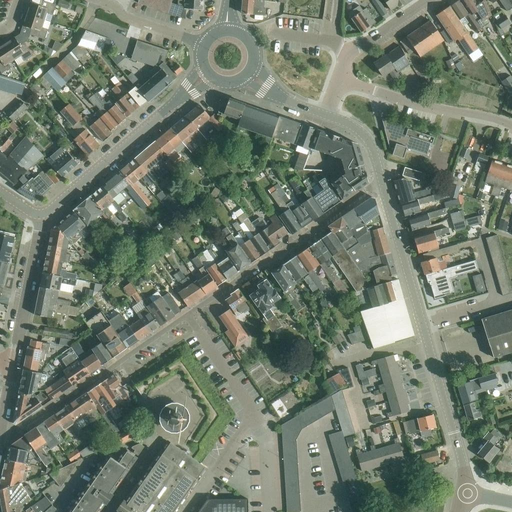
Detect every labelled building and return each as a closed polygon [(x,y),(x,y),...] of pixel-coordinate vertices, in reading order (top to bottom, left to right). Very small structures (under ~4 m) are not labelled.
[(28,8),(25,14),(44,21),(51,23),(56,5),(41,0),(39,6),(30,3),(28,8)] [(138,0),(138,4),(184,19),(185,10),(203,11),(203,0),(138,0)] [(264,0),(242,0),(242,14),(265,17),(266,10),(263,9),(264,0)] [(404,3),(404,2),(406,0),(383,0),(391,11),(398,6),(399,7),(404,3)] [(460,0),(461,0),(470,13),(471,15),(481,29),(486,25),(484,22),(492,16),(484,0),(460,0)] [(511,0),(509,0),(508,1),(507,0),(490,0),(492,3),(497,0),(498,0),(507,12),(511,8),(511,0)] [(374,4),(382,17),(387,13),(379,1),(374,4)] [(459,1),(450,7),(459,21),(463,27),(469,23),(476,32),(481,29),(470,13),(468,15),(459,1)] [(376,23),(366,9),(363,11),(359,6),(348,14),(362,33),(376,23)] [(459,21),(450,7),(437,16),(445,29),(454,41),(457,39),(469,56),(478,49),(459,21)] [(44,21),(25,14),(23,21),(24,21),(22,26),(32,29),(30,35),(45,40),(48,30),(42,28),(44,21)] [(495,22),(497,28),(501,36),(505,34),(502,29),(510,24),(504,16),(495,22)] [(415,50),(420,57),(444,41),(430,21),(401,41),(410,54),(415,50)] [(449,45),(454,41),(445,29),(440,32),(449,45)] [(86,31),(78,46),(85,49),(99,52),(103,50),(103,49),(105,38),(86,31)] [(58,37),(54,44),(62,48),(66,42),(58,37)] [(10,40),(4,43),(15,60),(21,56),(25,62),(33,56),(25,43),(20,46),(14,38),(10,40)] [(112,40),(105,38),(103,49),(110,50),(112,40)] [(132,73),(127,77),(149,102),(173,81),(177,78),(164,63),(168,51),(137,41),(131,60),(155,68),(146,75),(150,79),(143,86),(132,73)] [(15,60),(4,43),(0,45),(0,71),(2,74),(11,68),(8,64),(15,60)] [(85,49),(78,46),(72,51),(79,60),(88,53),(85,49)] [(374,64),(380,72),(383,77),(389,73),(395,81),(401,78),(397,73),(410,65),(400,46),(386,56),(374,64)] [(63,60),(73,72),(80,65),(70,54),(63,60)] [(445,62),(450,71),(456,68),(452,59),(445,62)] [(53,69),(62,79),(71,70),(62,61),(53,69)] [(178,75),(183,70),(178,65),(172,69),(178,75)] [(62,79),(53,69),(52,68),(44,76),(52,85),(57,91),(66,83),(62,79)] [(495,73),(501,83),(506,79),(499,70),(495,73)] [(0,75),(0,90),(15,95),(16,93),(22,95),(26,84),(0,75)] [(39,81),(47,90),(52,85),(44,76),(39,81)] [(501,83),(510,96),(511,94),(511,78),(510,76),(506,79),(501,83)] [(111,80),(116,87),(136,110),(140,107),(141,108),(145,105),(144,103),(145,103),(134,89),(129,94),(115,77),(111,80)] [(411,87),(415,92),(422,87),(419,82),(411,87)] [(136,110),(116,87),(112,90),(119,98),(121,96),(123,98),(116,104),(127,117),(129,117),(132,115),(132,113),(136,110)] [(97,93),(94,96),(116,127),(121,123),(122,123),(125,121),(125,119),(127,117),(116,104),(111,99),(107,103),(97,93)] [(94,96),(89,99),(95,107),(96,106),(100,110),(95,114),(100,119),(99,119),(110,132),(113,130),(114,130),(117,128),(116,127),(94,96)] [(240,120),(246,105),(230,99),(222,96),(218,106),(220,106),(218,111),(219,113),(222,114),(221,116),(226,118),(227,116),(240,120)] [(19,101),(6,114),(13,122),(27,109),(19,101)] [(81,118),(74,111),(70,105),(61,112),(73,125),(71,127),(77,134),(78,133),(79,135),(74,140),(88,156),(100,145),(86,130),(85,131),(78,122),(81,118)] [(200,105),(186,116),(198,130),(202,135),(213,126),(219,132),(223,128),(221,124),(214,114),(211,117),(200,105)] [(272,137),(279,116),(246,105),(240,120),(237,127),(267,137),(264,146),(269,148),(272,137)] [(110,132),(99,119),(93,124),(86,116),(83,119),(103,142),(112,134),(110,132)] [(186,116),(172,129),(182,142),(183,143),(198,130),(186,116)] [(302,126),(303,126),(303,125),(279,116),(272,137),(295,145),(302,126)] [(384,129),(389,148),(394,150),(392,155),(404,159),(407,149),(427,155),(430,144),(432,145),(434,138),(413,131),(414,129),(381,119),(382,120),(388,122),(389,126),(384,127),(384,129)] [(302,126),(295,145),(297,146),(295,152),(300,153),(294,170),(303,170),(310,149),(317,131),(316,131),(315,130),(314,129),(310,127),(308,128),(303,126),(302,126)] [(172,129),(156,142),(165,153),(167,155),(169,158),(176,152),(177,154),(186,146),(183,143),(182,142),(172,129)] [(317,131),(310,149),(312,149),(312,148),(312,146),(344,157),(347,169),(345,170),(345,169),(344,169),(345,174),(331,184),(342,200),(350,195),(352,194),(355,192),(369,183),(365,172),(364,172),(362,166),(364,165),(357,144),(346,140),(346,141),(340,138),(328,134),(318,131),(318,130),(317,130),(317,131)] [(0,149),(0,173),(3,176),(15,161),(11,157),(10,156),(8,158),(1,152),(2,150),(4,151),(12,142),(8,139),(0,149)] [(11,157),(15,161),(27,171),(44,157),(27,139),(11,157)] [(156,142),(135,160),(154,183),(169,169),(178,179),(183,175),(169,158),(164,163),(162,160),(167,155),(165,153),(156,142)] [(51,157),(47,160),(52,166),(53,168),(62,178),(78,164),(68,152),(62,147),(51,157)] [(169,158),(183,175),(181,172),(188,166),(177,154),(176,152),(169,158)] [(489,157),(480,153),(473,171),(483,175),(489,157)] [(135,160),(129,165),(140,179),(148,188),(154,183),(135,160)] [(14,186),(19,180),(22,176),(27,171),(15,161),(3,176),(14,186)] [(490,195),(494,196),(504,165),(497,162),(496,163),(491,162),(485,183),(493,186),(490,195)] [(148,207),(152,204),(148,199),(135,183),(140,179),(129,165),(120,173),(130,185),(132,188),(148,206),(148,207)] [(511,183),(511,168),(511,167),(504,165),(494,196),(498,198),(501,188),(510,191),(511,183)] [(53,168),(45,174),(54,184),(55,185),(62,178),(53,168)] [(421,173),(405,168),(403,176),(419,181),(421,173)] [(32,178),(28,182),(41,196),(44,192),(46,192),(49,190),(49,188),(54,184),(45,174),(43,171),(39,175),(39,176),(34,180),(32,178)] [(113,199),(130,185),(120,173),(103,187),(113,199)] [(324,190),(320,193),(317,195),(310,186),(307,188),(307,190),(324,213),(341,202),(325,178),(324,178),(321,173),(315,177),(324,190)] [(22,176),(19,180),(24,185),(17,191),(31,201),(36,201),(41,197),(41,196),(28,182),(22,176)] [(312,221),(324,213),(307,190),(304,192),(303,191),(305,190),(296,176),(289,181),(297,193),(296,194),(302,204),(301,204),(301,205),(312,221)] [(400,205),(401,204),(426,197),(424,191),(414,193),(411,181),(402,179),(394,182),(400,205)] [(103,187),(91,197),(109,218),(113,215),(107,207),(111,203),(119,214),(123,210),(113,199),(103,187)] [(286,196),(281,187),(277,190),(303,228),(312,221),(301,205),(297,208),(292,202),(291,202),(286,196)] [(129,191),(128,192),(141,207),(143,210),(147,206),(148,206),(132,188),(129,191)] [(303,228),(277,190),(271,195),(284,213),(279,216),(292,235),(303,228)] [(463,191),(463,192),(462,196),(464,196),(476,200),(477,195),(463,191)] [(426,197),(401,204),(402,210),(402,211),(403,215),(404,215),(404,216),(421,211),(419,206),(444,198),(442,193),(432,195),(426,197)] [(91,197),(74,211),(86,226),(87,227),(102,214),(114,229),(116,227),(109,218),(91,197)] [(373,238),(385,235),(383,228),(383,227),(380,215),(375,199),(371,198),(354,209),(365,225),(367,232),(370,231),(372,232),(373,238)] [(458,199),(444,203),(446,208),(446,209),(460,205),(458,199)] [(446,208),(408,219),(412,231),(431,225),(429,219),(445,214),(447,214),(446,209),(446,208)] [(261,257),(270,251),(251,223),(245,213),(244,214),(241,209),(234,213),(238,218),(242,224),(240,226),(261,257)] [(354,209),(343,217),(360,244),(363,248),(370,242),(369,239),(373,238),(372,232),(370,231),(367,232),(365,225),(354,209)] [(74,211),(57,226),(68,240),(73,245),(83,237),(79,232),(86,226),(74,211)] [(450,215),(453,223),(464,219),(462,211),(450,215)] [(259,218),(251,223),(270,251),(280,244),(278,240),(288,233),(276,214),(270,219),(273,224),(268,227),(263,219),(259,218)] [(329,227),(332,231),(347,253),(360,244),(359,244),(343,217),(329,227)] [(464,219),(453,223),(455,232),(467,228),(464,219)] [(237,222),(232,225),(239,235),(234,238),(240,246),(252,263),(261,257),(240,226),(237,222)] [(52,230),(49,246),(67,250),(68,240),(57,226),(52,230)] [(91,227),(89,229),(106,251),(111,247),(95,228),(93,229),(91,227)] [(252,263),(240,246),(227,227),(222,231),(232,246),(226,251),(239,271),(252,263)] [(447,228),(414,238),(416,246),(415,248),(416,251),(418,253),(418,254),(438,248),(435,238),(445,235),(445,234),(449,232),(447,228)] [(469,237),(470,241),(479,239),(480,230),(474,231),(475,236),(469,237)] [(356,292),(367,289),(371,287),(364,277),(347,253),(332,231),(321,240),(332,257),(356,292)] [(0,260),(9,263),(10,262),(9,262),(11,253),(12,253),(13,248),(15,238),(0,234),(0,260)] [(347,253),(364,277),(379,269),(394,264),(390,253),(385,235),(373,238),(369,239),(370,242),(363,248),(360,244),(347,253)] [(511,293),(511,286),(497,235),(486,238),(502,296),(511,293)] [(324,262),(332,257),(321,240),(309,248),(320,265),(342,297),(350,293),(331,266),(328,268),(324,262)] [(421,263),(424,275),(440,270),(438,264),(444,262),(444,261),(449,259),(448,255),(460,252),(457,245),(423,255),(425,262),(421,263)] [(49,246),(46,258),(63,262),(65,262),(69,263),(71,255),(66,254),(67,250),(49,246)] [(211,248),(207,250),(227,280),(238,272),(226,255),(219,259),(216,255),(211,248)] [(309,248),(297,256),(308,274),(309,275),(318,288),(321,292),(325,290),(322,286),(318,280),(318,279),(313,272),(312,271),(320,265),(309,248)] [(208,260),(203,264),(202,264),(218,287),(227,280),(207,250),(202,253),(208,260)] [(82,256),(89,264),(94,260),(87,252),(82,256)] [(142,258),(150,269),(158,263),(150,253),(142,258)] [(204,278),(198,282),(206,295),(218,287),(202,264),(203,264),(198,256),(192,260),(204,278)] [(318,288),(308,274),(297,256),(283,265),(296,284),(297,284),(296,282),(304,276),(306,278),(304,279),(313,292),(318,288)] [(46,258),(43,273),(76,279),(77,275),(67,273),(68,271),(62,269),(63,262),(46,258)] [(0,286),(3,287),(9,263),(0,260),(0,286)] [(440,270),(425,275),(428,283),(430,283),(431,286),(431,287),(434,299),(446,296),(445,295),(445,296),(444,294),(450,292),(452,291),(449,280),(449,279),(449,278),(478,270),(475,261),(440,270)] [(124,275),(128,281),(143,271),(137,262),(123,272),(125,275),(124,275)] [(379,269),(364,277),(371,287),(398,280),(397,278),(396,276),(397,276),(395,270),(393,264),(379,269)] [(289,289),(296,284),(283,265),(272,273),(286,294),(285,295),(296,312),(302,308),(289,289)] [(181,271),(177,273),(182,281),(196,302),(206,295),(198,282),(197,281),(193,284),(188,277),(186,278),(181,271)] [(43,273),(40,288),(59,291),(61,283),(76,286),(77,280),(76,279),(43,273)] [(182,281),(177,273),(173,276),(183,290),(179,293),(188,307),(196,302),(182,281)] [(481,274),(472,276),(477,293),(486,291),(481,274)] [(283,303),(280,298),(273,289),(267,280),(266,281),(266,280),(262,279),(258,282),(258,285),(258,286),(257,286),(259,289),(249,296),(258,308),(263,314),(265,317),(263,319),(272,333),(282,326),(272,311),(283,303)] [(361,311),(366,329),(370,340),(374,350),(414,336),(398,279),(398,280),(371,287),(367,289),(373,308),(361,311)] [(123,288),(130,297),(137,293),(130,283),(123,288)] [(40,288),(38,302),(62,307),(62,305),(70,306),(71,302),(57,299),(59,291),(40,288)] [(226,301),(237,316),(249,308),(245,302),(246,301),(238,289),(230,295),(232,297),(226,301)] [(153,303),(147,307),(160,326),(175,316),(181,311),(168,292),(161,297),(158,292),(149,298),(153,303)] [(142,301),(132,308),(137,314),(137,315),(141,319),(140,319),(150,333),(160,326),(147,307),(142,301)] [(62,307),(38,302),(35,315),(51,318),(52,310),(55,311),(54,313),(78,317),(80,308),(70,306),(62,305),(62,307)] [(229,309),(219,316),(228,329),(225,331),(226,333),(236,347),(249,338),(229,309)] [(124,331),(118,335),(127,348),(138,341),(118,310),(113,314),(124,331)] [(118,310),(138,341),(150,333),(140,319),(130,327),(118,310)] [(511,310),(482,320),(494,358),(511,352),(511,310)] [(102,311),(86,322),(92,330),(98,338),(112,358),(127,348),(118,335),(102,311)] [(172,333),(179,337),(183,331),(176,327),(172,333)] [(54,329),(53,337),(55,337),(75,340),(76,335),(71,334),(71,332),(54,329)] [(352,345),(370,340),(366,329),(347,335),(352,345)] [(98,338),(89,345),(92,349),(102,365),(112,358),(98,338)] [(28,348),(24,370),(41,373),(43,365),(43,366),(46,352),(49,352),(50,344),(32,341),(30,348),(28,348)] [(63,371),(66,376),(73,386),(89,374),(78,358),(71,347),(59,355),(68,368),(63,371)] [(88,351),(78,358),(89,374),(102,365),(92,349),(88,352),(88,351)] [(379,364),(381,374),(399,369),(397,362),(395,362),(393,355),(371,361),(373,366),(379,364)] [(239,376),(248,371),(245,366),(237,372),(239,376)] [(354,387),(348,368),(339,371),(349,387),(349,388),(354,387)] [(378,386),(379,390),(401,383),(399,377),(401,376),(399,369),(381,374),(384,384),(378,386)] [(24,370),(19,393),(30,395),(34,393),(37,391),(38,391),(40,391),(45,390),(51,400),(73,386),(66,376),(48,388),(45,383),(40,383),(41,381),(45,382),(47,381),(48,377),(46,375),(42,374),(42,373),(41,373),(24,370)] [(114,374),(101,383),(111,398),(112,400),(119,396),(123,402),(126,399),(129,403),(132,400),(114,374)] [(327,381),(334,392),(346,386),(339,374),(327,381)] [(478,399),(475,391),(498,384),(495,374),(470,382),(457,386),(463,404),(464,406),(474,403),(473,401),(478,399)] [(101,383),(94,388),(109,410),(116,406),(116,405),(112,400),(111,398),(101,383)] [(387,392),(389,402),(407,397),(405,390),(403,390),(401,383),(379,390),(381,394),(387,392)] [(230,401),(237,396),(228,385),(221,391),(230,401)] [(94,388),(87,392),(97,407),(103,415),(108,424),(112,421),(106,412),(109,410),(94,388)] [(30,395),(19,393),(13,423),(16,425),(51,400),(45,390),(40,391),(40,393),(36,396),(34,393),(30,395)] [(331,396),(333,401),(345,398),(342,390),(331,396)] [(87,392),(66,407),(77,422),(82,418),(87,426),(93,421),(88,414),(97,407),(87,392)] [(335,407),(333,401),(331,396),(281,425),(286,511),(300,511),(301,511),(296,440),(302,429),(336,410),(335,407)] [(407,397),(389,402),(392,412),(386,413),(388,418),(409,412),(407,405),(409,404),(407,397)] [(345,398),(333,401),(335,407),(346,404),(345,398)] [(474,403),(464,406),(463,406),(468,421),(481,417),(477,402),(474,403)] [(346,404),(335,407),(337,413),(348,410),(346,404)] [(89,440),(84,433),(77,422),(66,407),(54,416),(63,430),(64,431),(72,425),(84,443),(89,440)] [(167,413),(166,414),(166,415),(165,416),(165,417),(165,418),(165,419),(165,420),(166,422),(166,423),(167,424),(167,425),(168,425),(169,426),(170,427),(171,427),(172,428),(174,428),(175,428),(177,428),(178,427),(179,427),(181,426),(181,425),(182,425),(182,424),(183,423),(183,422),(184,421),(184,420),(184,419),(184,418),(184,417),(184,415),(183,414),(182,412),(181,412),(181,411),(180,411),(179,410),(178,409),(177,409),(176,409),(174,409),(173,409),(171,409),(170,410),(169,411),(168,411),(168,412),(167,412),(167,413)] [(348,410),(337,413),(340,425),(352,422),(348,410)] [(366,438),(367,428),(370,429),(371,411),(360,410),(359,423),(362,423),(362,438),(366,438)] [(496,423),(493,414),(487,416),(491,429),(497,428),(496,423)] [(410,434),(416,433),(421,431),(422,437),(429,436),(431,433),(430,429),(436,428),(433,415),(407,421),(410,434)] [(57,434),(63,430),(54,416),(44,422),(59,444),(63,442),(57,434)] [(44,422),(36,428),(51,449),(55,455),(62,449),(59,444),(44,422)] [(352,422),(340,425),(344,437),(356,434),(352,422)] [(36,428),(25,436),(39,457),(46,466),(52,462),(46,452),(51,449),(36,428)] [(494,429),(490,434),(489,433),(482,441),(486,444),(478,454),(488,462),(498,449),(493,445),(500,437),(499,436),(500,435),(494,429)] [(359,487),(344,437),(342,431),(329,435),(349,503),(363,499),(359,487)] [(25,436),(8,447),(30,451),(34,457),(37,458),(39,457),(25,436)] [(395,444),(385,447),(390,463),(404,459),(398,438),(394,439),(395,444)] [(119,511),(118,511),(176,511),(207,469),(168,442),(126,502),(124,501),(118,510),(119,511)] [(134,453),(138,456),(144,447),(140,444),(132,447),(131,448),(135,451),(134,453)] [(371,451),(376,467),(390,463),(385,447),(376,450),(374,445),(370,446),(371,451)] [(8,447),(5,460),(25,464),(30,465),(31,459),(34,457),(30,451),(8,447)] [(376,467),(371,451),(362,454),(360,449),(356,450),(362,471),(376,467)] [(67,457),(71,463),(81,456),(78,450),(67,457)] [(98,511),(105,503),(107,504),(113,495),(111,494),(137,458),(125,450),(117,462),(108,456),(69,511),(98,511)] [(437,451),(421,455),(423,465),(440,461),(437,451)] [(5,460),(3,473),(27,477),(28,473),(24,472),(25,464),(5,460)] [(49,474),(61,488),(79,462),(78,461),(49,474)] [(3,473),(0,487),(0,490),(21,483),(22,483),(26,482),(27,477),(3,473)] [(0,490),(0,495),(2,511),(12,511),(23,505),(31,500),(21,483),(0,490)] [(54,511),(56,511),(52,506),(53,506),(46,497),(27,510),(23,511),(54,511)] [(207,499),(198,511),(248,511),(248,499),(207,499)]
